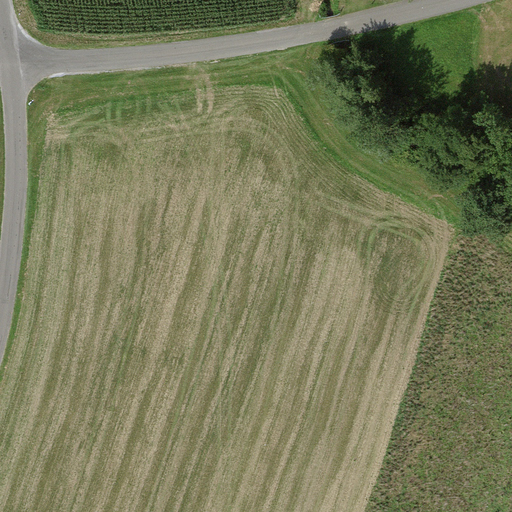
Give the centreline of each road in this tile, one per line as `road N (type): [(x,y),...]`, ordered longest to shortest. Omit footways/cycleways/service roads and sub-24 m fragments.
road 1 (unclassified): [(457,0),(291,39),(137,61),(10,59)]
road 2 (unclassified): [(0,319),(17,191),(10,59)]
